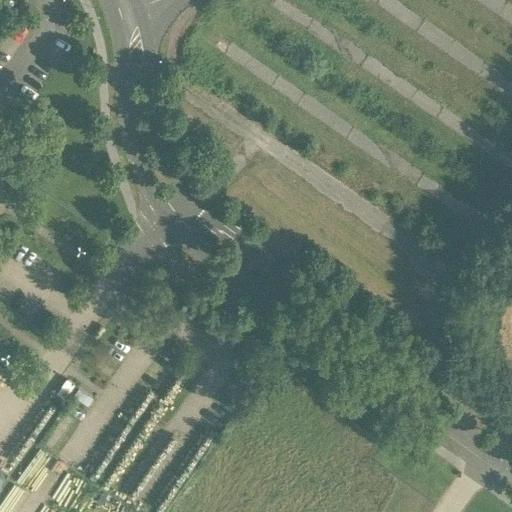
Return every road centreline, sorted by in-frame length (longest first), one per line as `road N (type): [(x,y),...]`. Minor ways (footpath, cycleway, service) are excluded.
road 1 (unclassified): [(129,15),(120,63),(125,126),(165,222),(223,275),(511,476)]
road 2 (unclassified): [(511,432),(193,198),(168,162),(149,57),(129,15)]
